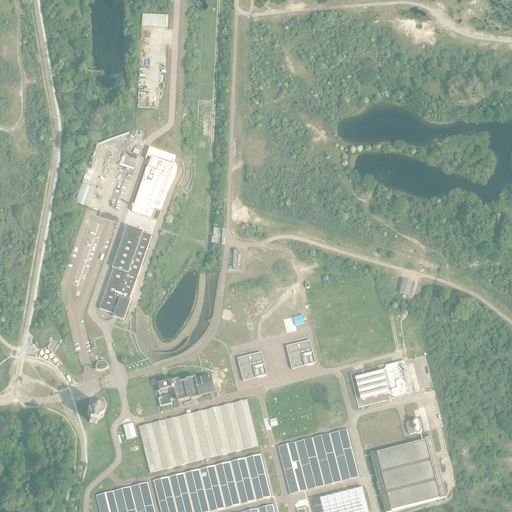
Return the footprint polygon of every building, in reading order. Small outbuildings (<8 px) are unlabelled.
[(142,27),(168,28),(168,16),(143,15),(142,27)] [(174,181),(175,177),(176,174),(177,170),(177,169),(177,168),(177,166),(176,165),(175,163),(174,162),(176,157),(175,157),(174,159),(172,158),(172,157),(151,150),(149,157),(151,158),(148,165),(132,212),(151,219),(154,209),(161,211),(166,197),(168,192),(171,186),(172,184),(174,181)] [(130,301),(152,236),(143,233),(143,232),(127,226),(113,268),(114,269),(99,309),(114,315),(113,317),(116,318),(124,321),(129,306),(130,304),(131,301),(130,301)] [(237,267),(238,250),(233,250),(233,267),(229,267),(229,270),(238,270),(239,267),(237,267)] [(413,283),(413,282),(404,279),(403,280),(400,293),(410,296),(413,283)] [(422,288),(415,295),(418,298),(425,290),(422,288)] [(303,316),(293,318),(296,326),(305,324),(303,316)] [(48,346),(48,347),(54,354),(59,343),(52,339),(50,342),(49,345),(48,346)] [(313,353),(312,353),(310,346),(311,346),(310,341),(294,345),(287,347),(286,347),(287,352),(288,351),(290,360),(292,370),(293,370),(293,368),(305,365),(305,367),(316,364),(313,353)] [(267,376),(265,365),(263,365),(262,361),(261,358),(263,358),(262,353),(247,357),(245,357),(239,359),(238,359),(243,382),(244,382),(244,380),(245,380),(256,377),(256,379),(267,376)] [(109,366),(109,365),(108,364),(108,363),(107,362),(106,361),(104,361),(103,360),(102,360),(101,360),(100,360),(99,361),(98,361),(97,362),(96,363),(95,364),(95,365),(94,366),(94,367),(94,368),(94,369),(95,370),(96,371),(97,371),(98,372),(99,372),(100,372),(102,372),(103,372),(104,371),(105,371),(106,371),(107,370),(108,369),(109,367),(109,366)] [(410,384),(409,383),(410,382),(410,381),(410,380),(410,379),(409,378),(408,378),(408,377),(408,376),(409,375),(409,374),(408,373),(407,372),(406,370),(407,370),(407,369),(407,368),(407,367),(406,366),(405,366),(404,361),(403,361),(404,362),(395,364),(387,366),(386,365),(350,374),(359,408),(395,399),(395,398),(412,393),(412,394),(411,389),(412,389),(412,388),(412,386),(411,386),(411,385),(410,384)] [(178,402),(191,399),(191,400),(201,398),(200,396),(215,392),(211,376),(197,379),(197,378),(196,378),(186,380),(187,381),(180,382),(180,381),(178,380),(175,381),(174,383),(173,382),(172,381),(171,382),(169,382),(166,383),(165,383),(162,384),(162,382),(162,383),(159,383),(159,384),(159,385),(157,385),(156,385),(156,386),(157,386),(158,391),(158,392),(159,392),(160,398),(158,399),(160,407),(161,407),(173,404),(172,402),(178,400),(178,402)] [(229,405),(157,423),(138,427),(150,473),(206,459),(206,461),(211,459),(210,458),(259,446),(248,400),(229,405)] [(103,418),(105,411),(101,405),(94,403),(88,407),(87,414),(90,419),(90,420),(89,420),(89,422),(97,425),(98,422),(97,422),(98,421),(103,418)] [(420,426),(420,425),(421,424),(421,423),(420,422),(419,421),(419,420),(418,420),(417,420),(416,420),(414,420),(413,421),(412,422),(407,423),(407,425),(407,428),(407,430),(408,432),(409,434),(410,435),(414,434),(416,433),(417,434),(418,434),(419,434),(420,433),(421,432),(422,431),(422,430),(422,428),(421,427),(420,426)] [(133,424),(124,426),(127,440),(136,437),(133,424)] [(360,478),(353,453),(348,430),(277,447),(290,495),(332,485),(360,478)] [(431,438),(429,439),(371,453),(371,456),(375,474),(376,474),(376,476),(381,494),(381,496),(385,511),(391,511),(447,498),(431,438)] [(261,454),(153,481),(160,511),(214,511),(272,498),(266,475),(261,454)] [(155,511),(148,483),(124,489),(96,496),(99,511),(155,511)] [(368,511),(362,487),(361,488),(362,488),(314,500),(313,500),(315,511),(368,511)]
